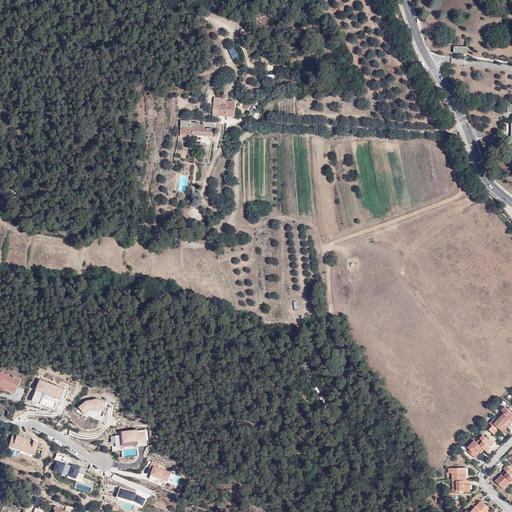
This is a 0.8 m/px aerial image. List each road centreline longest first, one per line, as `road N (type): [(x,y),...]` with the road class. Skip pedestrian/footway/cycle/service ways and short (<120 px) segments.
road 1 (tertiary): [(403,0),(480,172),(511,204)]
road 2 (unknown): [(459,113),(437,123),(261,114)]
road 3 (unknown): [(143,0),(200,15),(216,32),(219,65),(199,107)]
